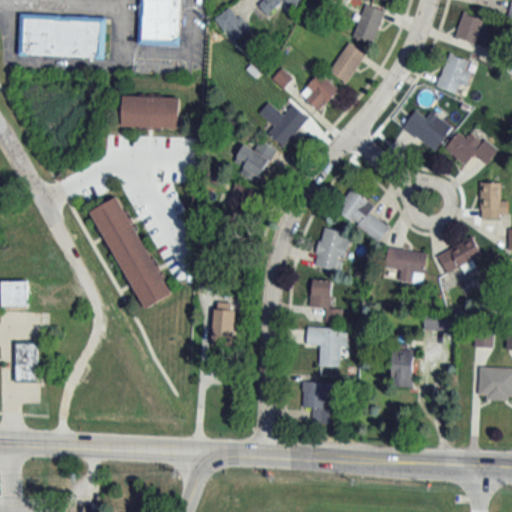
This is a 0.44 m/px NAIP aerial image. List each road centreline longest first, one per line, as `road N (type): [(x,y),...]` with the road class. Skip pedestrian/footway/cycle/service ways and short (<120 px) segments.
road 1 (residential): [(255,450),(277,220),(386,84),(423,0)]
road 2 (secondary): [(174,448),(472,466)]
road 3 (residential): [(106,319),(0,127)]
road 4 (residential): [(43,198),(125,157),(192,157)]
